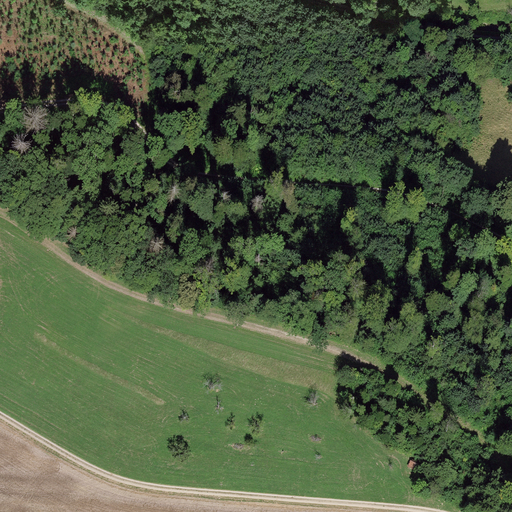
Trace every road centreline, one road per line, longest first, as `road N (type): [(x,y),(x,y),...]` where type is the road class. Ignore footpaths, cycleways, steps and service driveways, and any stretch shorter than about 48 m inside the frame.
road 1 (track): [(0,213),(113,286),(294,334),(378,369),(511,471)]
road 2 (track): [(0,117),(77,100),(115,107),(189,172),(408,196),(511,244)]
road 3 (track): [(0,416),(132,483),(427,511)]
road 4 (track): [(316,0),(404,25),(511,39)]
road 5 (track): [(146,133),(149,74),(134,42),(60,0)]
